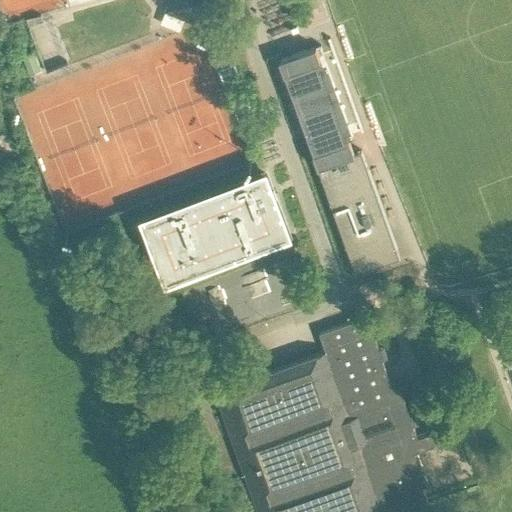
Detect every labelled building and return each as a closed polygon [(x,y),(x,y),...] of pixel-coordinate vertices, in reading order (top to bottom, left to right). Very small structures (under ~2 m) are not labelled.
[(200,22),(208,0),(170,0),(167,9),(200,22)] [(315,44),(279,57),(307,136),(310,145),(318,166),(356,271),(375,264),(395,257),(399,256),(365,161),(363,155),(361,151),(354,153),(351,145),(348,137),(315,44)] [(22,54),(29,73),(40,70),(34,50),(22,54)] [(239,119),(254,113),(234,62),(219,68),(239,119)] [(167,277),(287,231),(265,171),(144,217),(167,277)] [(492,299),(493,300),(502,297),(502,295),(499,289),(490,292),(492,299)] [(367,314),(351,319),(319,331),(325,348),(215,386),(258,511),(387,511),(400,508),(401,511),(404,511),(428,504),(422,484),(428,482),(416,449),(436,442),(431,427),(416,432),(413,424),(417,422),(413,412),(409,414),(401,391),(405,389),(402,379),(391,382),(382,357),(386,356),(383,345),(378,347),(367,314)]
